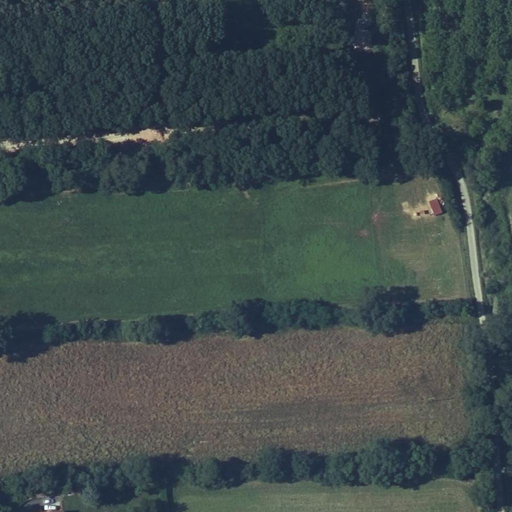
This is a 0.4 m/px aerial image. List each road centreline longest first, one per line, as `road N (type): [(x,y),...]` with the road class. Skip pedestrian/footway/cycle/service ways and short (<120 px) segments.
road 1 (residential): [(406,0),(425,127),(467,193),(497,511)]
road 2 (track): [(0,143),(232,128),(425,127)]
